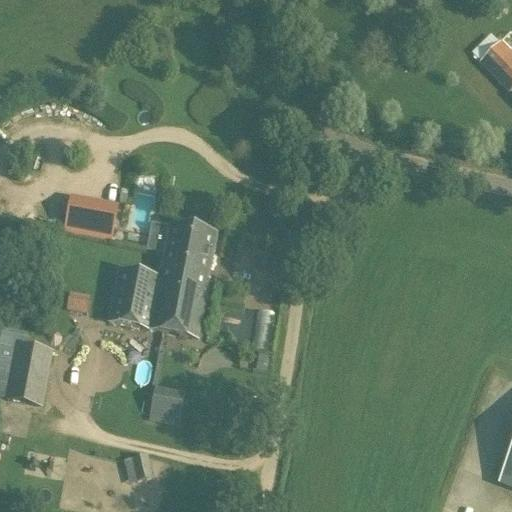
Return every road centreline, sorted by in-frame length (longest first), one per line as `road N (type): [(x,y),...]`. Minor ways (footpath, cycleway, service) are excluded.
road 1 (unclassified): [(267,493),(309,253),(348,187),(383,156)]
road 2 (tertiary): [(383,156),(312,125),(279,94),(232,0)]
road 3 (tertiary): [(511,186),(383,156)]
